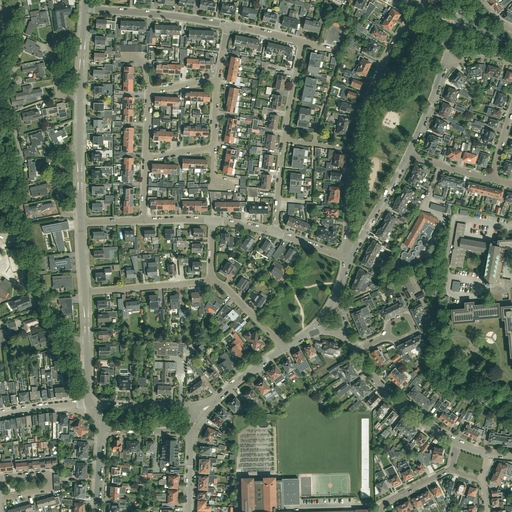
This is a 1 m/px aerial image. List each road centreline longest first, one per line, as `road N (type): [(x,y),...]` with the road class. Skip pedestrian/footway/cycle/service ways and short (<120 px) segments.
road 1 (unclassified): [(61,336),(16,217),(22,164),(4,87),(18,0)]
road 2 (residential): [(353,150),(373,82),(403,27),(449,47)]
road 3 (residential): [(84,9),(227,25)]
road 4 (residential): [(459,443),(408,410),(355,351)]
road 5 (residential): [(145,156),(213,147),(216,82)]
road 6 (residential): [(84,292),(211,281)]
road 7 (residential): [(346,259),(407,155)]
